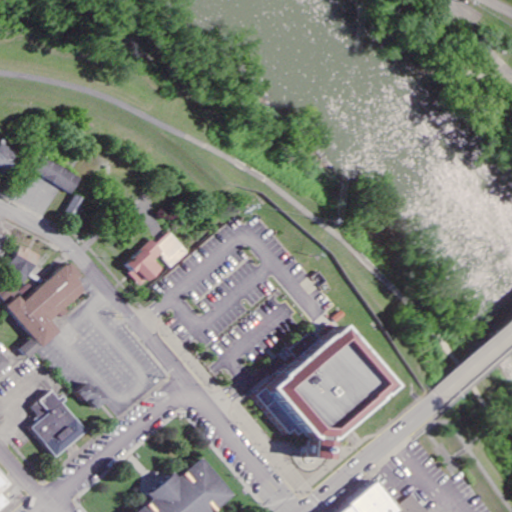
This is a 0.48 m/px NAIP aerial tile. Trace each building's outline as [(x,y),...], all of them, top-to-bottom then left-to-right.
[(19,153),(0,144),(0,143),(0,173),(8,177),(19,153)] [(82,176),(40,157),(33,173),(75,192),(82,176)] [(78,214),(86,199),(77,195),(69,210),(78,214)] [(0,259),(9,237),(0,232),(0,259)] [(173,269),(190,253),(170,232),(157,245),(153,241),(125,267),(144,288),(163,270),(155,262),(161,256),(173,269)] [(27,284),(42,256),(23,246),(9,274),(27,284)] [(0,295),(43,349),(61,334),(52,322),(62,314),(90,291),(69,265),(36,291),(31,284),(20,293),(12,283),(0,292),(0,295)] [(267,395),(342,332),(402,403),(327,467),(267,395)] [(42,350),(33,340),(22,349),(31,359),(42,350)] [(0,375),(14,364),(0,347),(0,375)] [(82,395),(91,388),(96,393),(99,391),(113,407),(101,418),(82,395)] [(35,432),(60,461),(88,436),(64,409),(69,406),(65,401),(61,404),(55,397),(42,407),(52,418),(35,432)] [(151,511),(156,508),(150,502),(176,479),(180,484),(205,463),(239,502),(227,511),(151,511)] [(0,511),(0,474),(14,491),(7,498),(14,506),(7,511),(0,511)] [(364,477),(334,503),(341,511),(384,511),(390,507),(364,477)] [(424,511),(389,511),(409,495),(424,511)] [(341,511),(334,503),(323,511),(341,511)]
